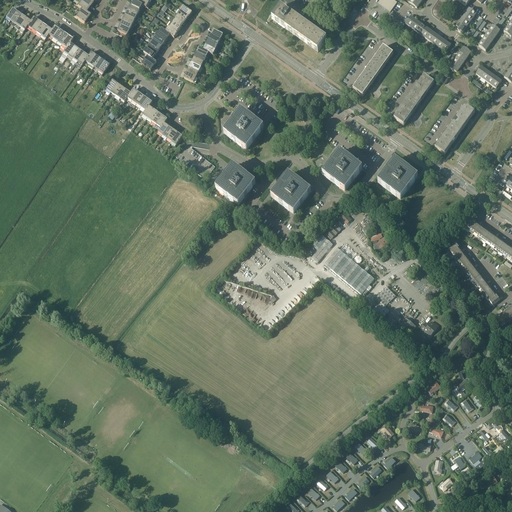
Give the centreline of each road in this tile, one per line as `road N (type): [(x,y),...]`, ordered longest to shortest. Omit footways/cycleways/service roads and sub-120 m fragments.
road 1 (unclassified): [(511,425),(483,378),(489,330),(419,262),(481,196)]
road 2 (residential): [(200,104),(217,144),(253,165),(294,158),(332,198),(360,187),(397,138)]
road 3 (unknown): [(318,267),(360,298),(389,274),(346,235),(318,265)]
road 4 (residential): [(164,66),(176,71),(207,27),(194,21),(163,60)]
